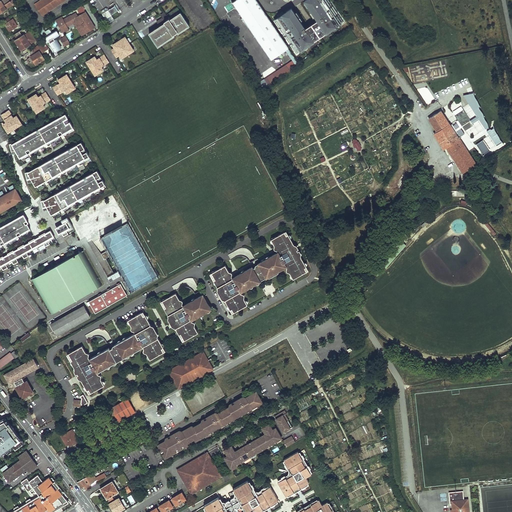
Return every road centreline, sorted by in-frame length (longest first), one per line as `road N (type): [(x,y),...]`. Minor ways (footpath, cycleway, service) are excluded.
road 1 (residential): [(34,436),(68,407),(68,390),(51,362),(55,347),(196,270)]
road 2 (residential): [(196,270),(278,222),(297,226),(313,276),(234,321),(223,316)]
road 3 (residential): [(157,0),(29,83)]
